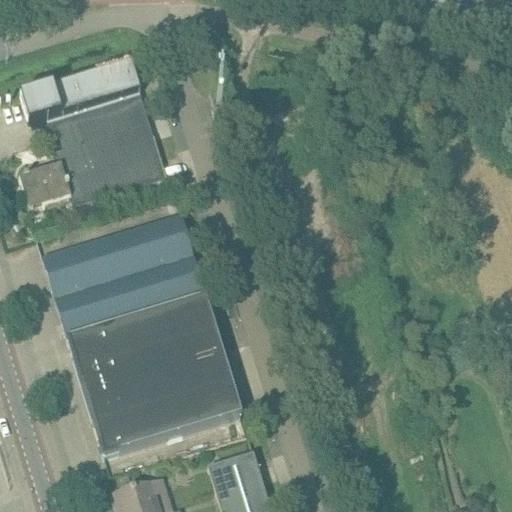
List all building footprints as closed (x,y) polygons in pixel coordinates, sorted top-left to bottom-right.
[(140,99),(130,68),(22,101),(31,130),(46,126),(46,127),(140,99)] [(57,139),(65,166),(66,167),(152,141),(140,99),(46,127),(50,141),(57,139)] [(214,124),(217,123),(234,118),(230,107),(211,113),(214,124)] [(165,183),(152,141),(66,167),(65,166),(59,169),(71,207),(72,211),(165,183)] [(46,215),(71,207),(59,169),(28,179),(27,177),(23,178),(23,180),(18,182),(28,214),(44,209),(46,215)] [(66,343),(204,301),(179,221),(42,263),(66,343)] [(204,301),(66,343),(103,461),(240,420),(204,301)] [(219,511),(268,511),(253,458),(207,472),(219,511)] [(157,511),(150,489),(149,489),(114,500),(117,511),(157,511)]
